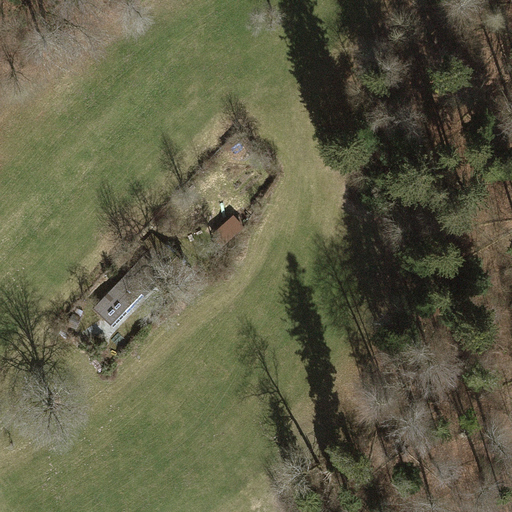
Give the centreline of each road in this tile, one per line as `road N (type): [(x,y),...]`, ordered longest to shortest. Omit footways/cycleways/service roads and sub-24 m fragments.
road 1 (track): [(0,109),(114,0)]
road 2 (track): [(0,437),(96,331)]
